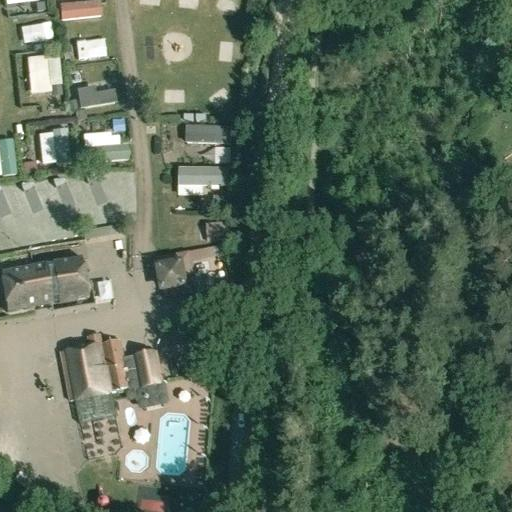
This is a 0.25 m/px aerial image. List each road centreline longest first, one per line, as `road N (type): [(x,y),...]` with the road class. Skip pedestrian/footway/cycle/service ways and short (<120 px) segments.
road 1 (unclassified): [(234,511),(258,245)]
road 2 (track): [(258,245),(285,0)]
